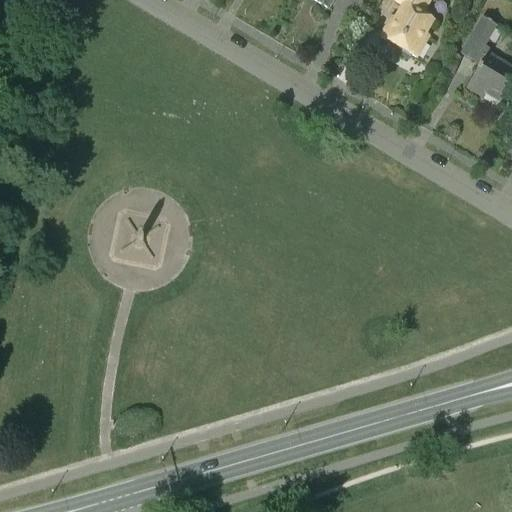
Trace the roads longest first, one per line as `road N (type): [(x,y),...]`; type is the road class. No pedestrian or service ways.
road 1 (primary): [(511,385),(78,511)]
road 2 (residential): [(511,214),(150,0)]
